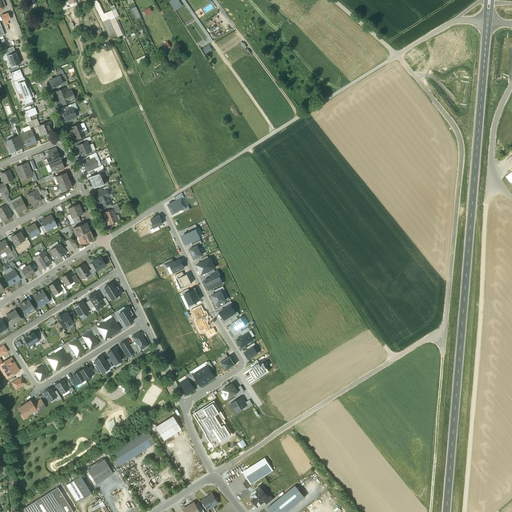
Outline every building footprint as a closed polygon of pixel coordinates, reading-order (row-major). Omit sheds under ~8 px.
[(104,13),(97,0),(93,1),(111,40),(123,35),(115,18),(111,10),(104,13)] [(179,2),(172,6),(176,11),(183,7),(179,2)] [(111,10),(115,18),(119,16),(114,5),(110,7),(111,10)] [(136,7),(131,10),(136,20),(141,17),(136,7)] [(150,8),(142,12),(144,17),(153,12),(150,8)] [(8,13),(1,15),(4,21),(7,20),(10,19),(8,13)] [(168,42),(163,45),(166,51),(171,47),(168,42)] [(5,53),(6,56),(15,52),(13,46),(5,50),(6,52),(5,53)] [(210,46),(203,50),(206,55),(213,51),(210,46)] [(6,56),(11,68),(17,66),(17,65),(20,63),(16,52),(15,52),(6,56)] [(14,81),(23,77),(20,69),(11,72),(13,75),(11,76),(14,81)] [(57,77),(49,80),(52,87),(60,83),(62,83),(62,82),(59,76),(57,77)] [(14,81),(13,81),(18,94),(21,92),(23,97),(22,98),(23,99),(24,98),(26,103),(32,101),(31,97),(34,96),(32,92),(29,87),(27,88),(26,85),(27,85),(24,77),(23,77),(14,81)] [(65,93),(63,92),(62,89),(56,92),(61,105),(74,99),(70,91),(65,93)] [(35,107),(24,111),(27,117),(37,113),(35,107)] [(68,108),(62,111),(66,121),(69,119),(70,120),(73,119),(72,118),(75,117),(76,113),(75,110),(73,110),(72,107),(68,108)] [(39,125),(39,126),(42,134),(46,132),(47,133),(51,131),(47,122),(39,125)] [(80,124),(75,125),(77,129),(70,131),(70,132),(73,131),(76,139),(84,135),(83,131),(86,129),(83,123),(80,124)] [(36,142),(31,129),(21,133),(26,146),(36,142)] [(19,136),(14,138),(16,142),(17,141),(20,148),(23,146),(19,136)] [(14,138),(7,141),(11,152),(16,149),(16,148),(19,147),(19,148),(20,148),(17,141),(16,142),(14,138)] [(76,146),(77,149),(79,150),(81,155),(91,151),(87,141),(85,142),(76,146)] [(55,148),(48,151),(50,155),(50,156),(57,154),(55,148)] [(50,156),(46,158),(49,164),(60,159),(58,153),(57,154),(50,156)] [(93,158),(83,162),(87,170),(93,168),(97,166),(96,162),(95,163),(93,158)] [(60,159),(49,164),(52,170),(55,169),(62,166),(63,166),(60,159)] [(27,162),(16,167),(21,179),(31,175),(32,174),(31,172),(27,162)] [(13,180),(9,170),(1,174),(4,181),(8,180),(8,182),(13,180)] [(97,173),(89,177),(91,181),(90,181),(91,182),(105,176),(103,171),(97,173)] [(65,172),(55,176),(58,183),(68,179),(65,172)] [(105,176),(91,182),(92,184),(94,188),(107,182),(105,176)] [(68,179),(58,183),(61,191),(72,187),(68,179)] [(95,193),(98,200),(108,196),(105,189),(103,190),(95,193)] [(36,190),(27,195),(32,205),(42,200),(39,195),(36,190)] [(175,197),(176,200),(182,198),(184,197),(182,192),(175,197)] [(108,196),(98,200),(101,206),(102,206),(110,202),(111,202),(108,196)] [(27,208),(21,198),(12,203),(11,203),(14,208),(17,213),(27,208)] [(168,205),(172,214),(183,208),(186,207),(182,198),(176,200),(168,205)] [(111,205),(110,206),(112,209),(114,213),(120,210),(116,203),(111,205)] [(78,204),(68,208),(69,212),(70,214),(71,214),(73,218),(82,214),(78,204)] [(12,216),(6,205),(0,208),(0,213),(4,220),(12,216)] [(114,213),(112,209),(110,210),(109,210),(107,210),(106,212),(103,213),(108,224),(110,223),(110,224),(111,224),(112,224),(114,224),(114,222),(114,221),(117,220),(114,213)] [(51,215),(41,220),(44,225),(46,229),(56,224),(51,215)] [(162,224),(161,221),(162,221),(159,215),(151,219),(153,224),(152,224),(154,228),(162,224)] [(38,228),(35,223),(26,229),(30,237),(39,233),(40,232),(38,228)] [(86,223),(73,228),(74,228),(76,232),(77,232),(78,235),(89,231),(86,223)] [(183,235),(187,244),(194,240),(199,238),(200,237),(196,229),(183,235)] [(78,235),(78,236),(81,244),(93,239),(89,231),(90,231),(89,231),(78,235)] [(11,236),(10,237),(12,240),(15,245),(25,240),(22,235),(20,232),(11,236)] [(72,238),(65,241),(68,245),(71,250),(77,247),(72,238)] [(1,242),(0,242),(0,252),(5,250),(6,253),(10,251),(6,243),(5,241),(2,243),(1,242)] [(66,253),(59,243),(50,249),(53,254),(54,256),(56,259),(66,253)] [(189,249),(194,259),(202,255),(197,245),(194,247),(189,249)] [(37,256),(37,257),(39,261),(42,266),(43,267),(51,263),(44,252),(37,256)] [(39,261),(37,262),(34,257),(33,257),(39,268),(42,266),(39,261)] [(100,257),(91,262),(92,264),(95,268),(96,270),(102,266),(102,267),(105,265),(100,257)] [(196,264),(199,269),(212,263),(210,258),(209,259),(202,262),(196,264)] [(172,259),(165,262),(167,268),(171,266),(170,264),(174,262),(172,259)] [(171,266),(174,273),(185,268),(180,259),(174,262),(170,264),(171,266)] [(84,263),(75,269),(79,275),(80,274),(82,278),(85,276),(86,277),(90,274),(88,271),(84,263)] [(215,268),(212,263),(199,269),(201,274),(207,272),(213,269),(215,268)] [(35,273),(30,264),(21,270),(22,271),(26,277),(26,278),(35,273)] [(12,270),(4,275),(10,285),(17,281),(20,279),(15,272),(15,271),(13,269),(12,270)] [(69,273),(61,278),(66,285),(73,281),(74,281),(72,277),(69,273)] [(181,288),(192,283),(187,274),(184,275),(176,279),(181,288)] [(211,277),(204,281),(209,290),(223,283),(218,274),(211,277)] [(59,286),(56,281),(48,286),(54,295),(62,291),(61,289),(59,286)] [(119,289),(116,291),(114,288),(111,283),(104,287),(107,292),(112,299),(118,295),(121,293),(119,289)] [(197,294),(194,289),(189,291),(184,294),(187,299),(197,294)] [(42,290),(33,295),(37,301),(39,305),(48,300),(45,296),(46,296),(44,293),(42,290)] [(216,293),(211,295),(216,305),(226,300),(221,291),(216,293)] [(97,292),(89,297),(91,299),(95,306),(97,309),(105,304),(102,299),(97,292)] [(200,300),(197,294),(187,299),(189,304),(189,305),(195,302),(200,300)] [(28,299),(25,301),(22,303),(19,305),(26,315),(34,310),(28,299)] [(91,308),(87,301),(83,304),(88,312),(92,309),(91,308)] [(82,302),(74,307),(80,317),(88,312),(83,304),(82,302)] [(231,305),(231,304),(226,307),(219,312),(224,320),(231,316),(236,313),(236,312),(231,305)] [(122,318),(126,325),(133,321),(130,316),(125,309),(119,313),(122,318)] [(15,310),(6,316),(10,321),(11,323),(12,323),(12,324),(21,319),(15,310)] [(68,314),(72,322),(78,318),(73,311),(68,314)] [(68,314),(67,312),(61,316),(61,315),(57,317),(63,328),(73,322),(72,322),(68,314)] [(110,315),(112,318),(116,323),(119,320),(114,313),(110,315)] [(105,322),(112,334),(120,330),(116,323),(112,318),(105,322)] [(232,323),(231,324),(234,328),(236,332),(239,330),(246,326),(241,318),(238,319),(232,323)] [(105,322),(98,327),(97,327),(100,332),(105,339),(112,334),(105,322)] [(97,334),(100,332),(97,327),(98,327),(96,324),(92,327),(97,334)] [(94,336),(97,334),(92,327),(89,329),(90,331),(94,336)] [(234,328),(230,330),(234,336),(241,332),(239,330),(236,332),(234,328)] [(248,328),(241,332),(243,336),(248,333),(250,331),(248,328)] [(39,340),(38,340),(40,342),(45,338),(41,331),(35,334),(39,340)] [(82,336),(86,342),(90,348),(98,343),(94,336),(90,331),(82,336)] [(140,332),(132,337),(137,343),(140,350),(148,345),(140,332)] [(28,336),(24,339),(29,346),(38,340),(39,340),(35,334),(34,333),(31,334),(27,336),(28,336)] [(237,340),(241,347),(253,340),(248,333),(243,336),(237,340)] [(70,344),(69,344),(72,350),(77,357),(85,352),(81,345),(77,339),(70,344)] [(127,356),(134,352),(129,345),(127,340),(120,345),(127,356)] [(68,342),(64,344),(69,351),(72,350),(69,344),(70,344),(68,342)] [(69,351),(64,344),(61,346),(62,349),(63,349),(66,354),(69,351)] [(3,346),(0,347),(0,367),(1,370),(2,369),(5,374),(7,373),(9,377),(19,370),(11,358),(2,363),(0,360),(0,356),(7,352),(3,346)] [(244,353),(249,359),(258,354),(253,347),(248,350),(244,353)] [(114,348),(107,353),(110,357),(115,364),(121,360),(117,353),(114,348)] [(55,353),(63,366),(70,361),(66,354),(63,349),(62,349),(55,353)] [(50,363),(55,370),(63,366),(55,353),(48,358),(47,358),(50,363)] [(47,365),(50,363),(47,358),(48,358),(46,355),(42,358),(45,363),(47,365)] [(101,356),(95,361),(98,365),(102,372),(109,368),(104,361),(101,356)] [(220,362),(226,371),(235,365),(230,356),(228,357),(221,362),(220,362)] [(208,366),(211,371),(214,369),(209,362),(206,364),(207,366),(208,366)] [(43,366),(47,372),(50,370),(47,365),(45,363),(42,365),(43,366)] [(249,372),(255,380),(269,371),(263,363),(260,365),(259,364),(257,365),(252,368),(253,369),(249,372)] [(34,371),(40,380),(48,375),(47,372),(43,366),(34,371)] [(207,366),(200,370),(208,382),(215,377),(211,371),(208,366),(207,366)] [(92,375),(88,369),(86,367),(80,371),(85,379),(92,375)] [(200,370),(194,374),(193,374),(196,380),(200,386),(208,382),(200,370)] [(74,377),(78,384),(85,379),(80,371),(73,375),(74,377)] [(191,383),(194,382),(189,374),(185,377),(186,379),(188,378),(191,383)] [(16,390),(26,384),(22,376),(11,382),(16,390)] [(188,378),(186,379),(180,383),(187,395),(195,390),(191,383),(188,378)] [(64,380),(56,384),(62,394),(69,390),(69,389),(66,384),(64,380)] [(236,393),(238,392),(236,389),(233,383),(222,390),(228,398),(236,393)] [(237,396),(244,391),(241,386),(236,389),(238,392),(236,393),(237,396)] [(50,387),(42,392),(48,402),(55,398),(56,397),(53,392),(50,387)] [(243,407),(247,405),(245,403),(242,397),(233,403),(235,406),(232,408),(235,413),(243,407)] [(36,410),(35,410),(37,413),(46,407),(41,399),(33,405),(36,410)] [(245,410),(253,405),(250,400),(245,403),(247,405),(243,407),(245,410)] [(30,401),(19,408),(24,417),(35,410),(36,410),(33,405),(30,401)] [(213,447),(233,435),(222,417),(224,416),(214,401),(195,413),(201,422),(199,423),(209,439),(208,439),(213,447)] [(172,416),(156,427),(164,440),(180,429),(172,416)] [(147,430),(112,452),(115,457),(120,465),(155,443),(147,430)] [(238,442),(241,448),(246,445),(243,439),(238,442)] [(120,465),(115,457),(111,459),(116,467),(120,465)] [(265,458),(243,472),(248,480),(251,484),(272,470),(265,458)] [(104,459),(87,469),(96,484),(113,473),(104,459)] [(91,493),(80,475),(66,484),(77,502),(91,493)] [(251,484),(248,480),(244,483),(247,488),(252,485),(251,484)] [(163,496),(169,493),(165,485),(159,488),(163,496)] [(286,511),(305,497),(295,485),(267,508),(270,511),(286,511)] [(73,511),(58,487),(23,508),(25,511),(73,511)] [(268,498),(260,487),(256,490),(257,492),(253,496),(252,495),(251,496),(251,498),(257,506),(264,501),(268,498)] [(213,494),(202,501),(207,510),(219,503),(213,494)] [(268,498),(264,501),(267,504),(273,499),(270,496),(268,498)] [(200,511),(194,502),(185,508),(186,511),(200,511)]
